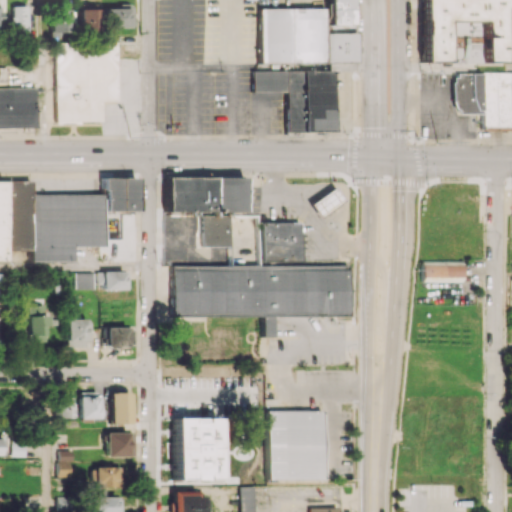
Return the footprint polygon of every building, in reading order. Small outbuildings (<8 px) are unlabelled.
[(324,0),(325,24),(346,24),(345,0),(324,0)] [(420,0),(420,61),(443,61),(442,21),(480,21),(480,61),(499,61),(499,8),(503,8),(503,0),(420,0)] [(103,8),(103,28),(131,27),(130,4),(116,4),(116,8),(103,8)] [(25,6),(9,6),(9,36),(25,36),(25,6)] [(96,6),(77,6),(77,33),(96,33),(96,6)] [(256,62),(351,62),(351,33),(320,33),(320,8),(256,8),(256,62)] [(47,36),(66,36),(67,10),(48,10),(47,36)] [(443,61),(442,21),(480,21),(480,61),(443,61)] [(113,42),(53,43),(54,122),(99,121),(99,101),(115,100),(113,42)] [(250,71),(250,92),(284,92),(284,131),(330,131),(330,71),(250,71)] [(511,72),(452,72),(452,113),(480,113),(480,129),(511,128),(511,72)] [(0,87),(0,126),(34,126),(33,87),(0,87)] [(162,177),(162,211),(241,212),(241,178),(162,177)] [(132,178),(101,178),(102,211),(132,211),(132,178)] [(99,194),(28,194),(28,181),(0,180),(0,259),(1,260),(1,250),(28,250),(28,261),(69,261),(69,246),(99,246),(99,194)] [(332,188),(341,201),(316,218),(307,205),(332,188)] [(228,246),(228,215),(201,216),(201,246),(228,246)] [(259,222),(259,262),(298,262),(298,222),(259,222)] [(461,282),(461,261),(420,260),(419,282),(461,282)] [(170,265),(170,316),(259,316),(259,336),(271,336),(271,315),(345,315),(345,265),(296,265),(296,262),(257,262),(257,265),(170,265)] [(101,289),(127,289),(127,271),(101,271),(101,289)] [(73,288),(91,288),(91,273),(73,273),(73,288)] [(45,342),(45,316),(42,316),(41,305),(27,305),(28,342),(45,342)] [(65,346),(85,346),(85,319),(65,318),(65,346)] [(103,327),(103,346),(130,346),(130,327),(103,327)] [(76,418),(96,418),(95,392),(76,392),(76,418)] [(107,392),(107,423),(127,424),(128,392),(107,392)] [(71,418),(70,393),(53,393),(53,418),(71,418)] [(264,480),(319,481),(320,410),(265,410),(264,480)] [(215,479),(215,418),(201,418),(201,419),(171,420),(171,480),(185,479),(185,470),(203,470),(204,480),(215,479)] [(104,456),(133,456),(132,432),(104,433),(104,456)] [(9,456),(22,456),(23,443),(9,442),(9,456)] [(68,450),(55,450),(55,476),(67,476),(68,450)] [(92,486),(119,487),(120,467),(93,466),(92,486)] [(238,489),(237,511),(251,511),(252,489),(238,489)] [(172,493),(172,511),(202,511),(202,496),(195,496),(195,492),(172,493)] [(119,511),(119,496),(88,497),(88,511),(119,511)]
